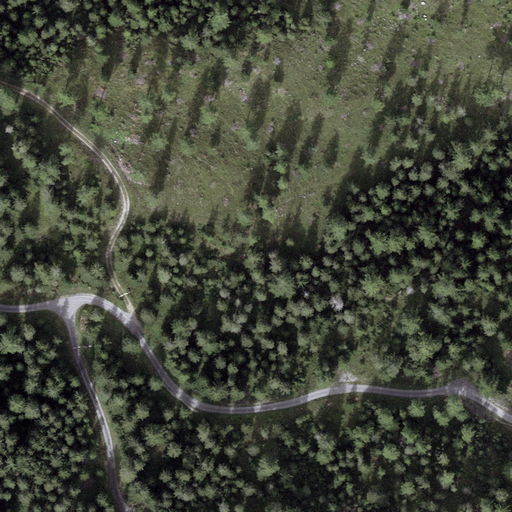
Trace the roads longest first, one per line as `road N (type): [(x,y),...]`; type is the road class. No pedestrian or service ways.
road 1 (track): [(511,418),(460,389),(353,387),(244,409),(198,406),(107,305),(85,299),(0,306)]
road 2 (track): [(0,82),(53,108),(120,180),(128,209),(108,262),(139,335)]
road 3 (track): [(62,303),(129,511)]
